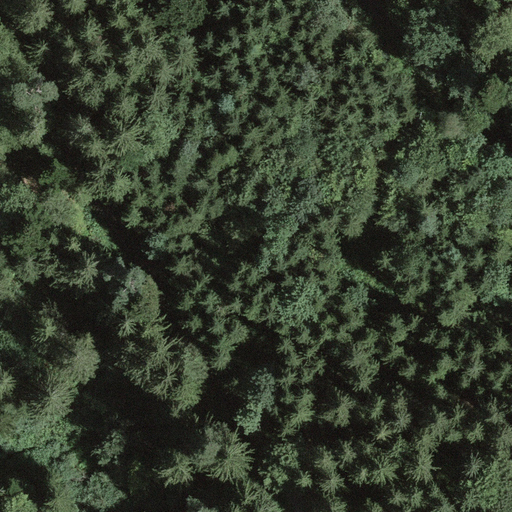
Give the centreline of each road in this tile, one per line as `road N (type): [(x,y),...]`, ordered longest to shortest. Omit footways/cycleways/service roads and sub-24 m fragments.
road 1 (track): [(298,511),(23,95),(0,16)]
road 2 (track): [(511,140),(353,0)]
